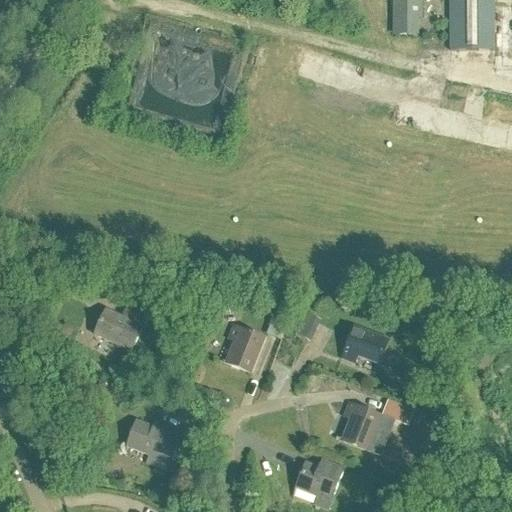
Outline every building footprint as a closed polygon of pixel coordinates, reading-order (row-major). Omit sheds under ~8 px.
[(391,0),(392,37),(419,37),(419,21),(423,21),(423,0),(391,0)] [(450,0),(451,52),(494,52),(493,0),(450,0)] [(402,132),(463,148),(468,129),(408,113),(402,132)] [(352,162),(352,149),(325,149),(325,161),(352,162)] [(221,308),(222,319),(237,318),(236,306),(221,308)] [(108,313),(96,337),(132,355),(144,330),(108,313)] [(301,325),(295,335),(309,343),(315,333),(301,325)] [(252,376),(266,342),(235,329),(229,342),(235,345),(228,365),(222,362),(221,364),(252,376)] [(390,343),(355,330),(343,361),(356,366),(359,359),(380,367),(377,374),(378,375),(390,343)] [(103,409),(121,404),(114,383),(97,388),(103,409)] [(338,440),(337,442),(369,453),(384,459),(397,424),(382,419),(350,407),(345,420),(351,422),(344,442),(338,440)] [(181,441),(138,424),(125,457),(126,458),(129,450),(150,458),(147,466),(168,474),(181,441)] [(327,511),(329,511),(342,480),(346,472),(321,462),(318,470),(307,466),(294,499),(295,499),(298,492),(319,500),(316,507),(327,511)] [(421,472),(418,484),(439,489),(442,477),(421,472)] [(381,504),(400,504),(400,491),(381,491),(381,504)] [(188,493),(180,500),(187,506),(194,498),(188,493)]
